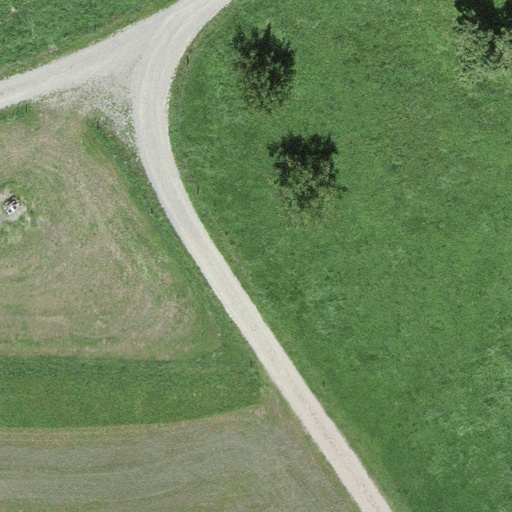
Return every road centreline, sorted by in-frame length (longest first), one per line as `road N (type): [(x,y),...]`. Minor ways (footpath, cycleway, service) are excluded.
road 1 (track): [(386,511),(202,238),(161,140),(182,51),(250,0)]
road 2 (track): [(0,109),(182,51)]
